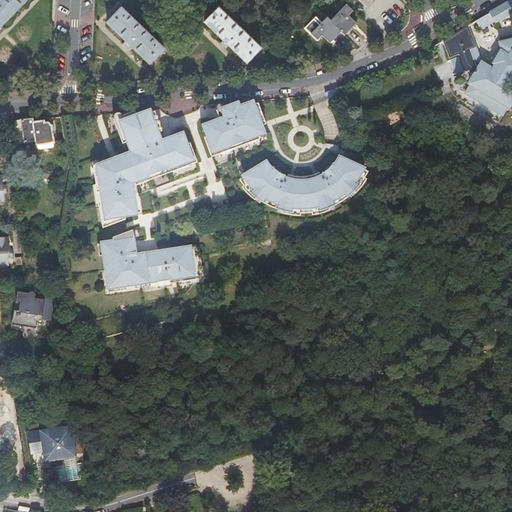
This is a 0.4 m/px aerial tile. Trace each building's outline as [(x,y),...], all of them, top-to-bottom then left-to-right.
[(0,0),(0,27),(26,0),(0,0)] [(511,2),(510,0),(509,0),(474,21),(479,30),(481,28),(494,20),(495,22),(511,11),(511,2)] [(341,31),(344,34),(345,34),(356,23),(349,15),(353,11),(346,4),(330,20),(341,31)] [(261,48),(218,8),(203,23),(246,64),(261,48)] [(163,50),(120,9),(106,24),(149,65),(163,50)] [(330,42),(341,31),(330,20),(327,17),(311,33),(317,40),(322,35),(330,42)] [(468,25),(443,41),(449,58),(459,55),(459,56),(450,60),(456,74),(464,71),(467,71),(471,74),(469,78),(470,79),(469,83),(470,85),(465,93),(501,115),(507,106),(508,107),(511,100),(511,39),(500,42),(502,47),(499,52),(497,51),(488,67),(481,63),(476,66),(473,58),(479,56),(468,25)] [(326,92),(328,99),(340,94),(338,88),(326,92)] [(238,102),(237,102),(226,106),(225,105),(222,104),(220,103),(218,104),(217,106),(216,108),(216,110),(219,119),(209,123),(208,122),(206,121),(204,122),(202,123),(201,125),(201,127),(201,129),(202,130),(204,131),(206,137),(204,138),(210,154),(217,152),(218,155),(219,154),(231,150),(232,149),(231,146),(244,142),(245,145),(246,144),(247,144),(259,140),(260,139),(259,136),(265,134),(262,125),(259,117),(258,114),(255,104),(253,101),(239,106),(238,102)] [(151,113),(150,109),(136,114),(134,111),(122,115),(121,113),(119,112),(117,112),(115,113),(113,114),(113,116),(113,119),(119,134),(123,132),(128,146),(131,155),(118,160),(117,160),(117,161),(112,164),(110,159),(104,162),(93,166),(93,170),(96,185),(97,192),(98,200),(99,207),(100,213),(103,213),(104,220),(105,227),(125,220),(125,217),(137,215),(137,213),(135,200),(134,196),(132,183),(148,178),(148,176),(149,176),(166,170),(167,169),(168,170),(175,168),(176,170),(177,170),(189,166),(190,165),(189,162),(196,160),(190,143),(187,144),(186,139),(187,138),(187,136),(186,134),(185,132),(184,131),(182,131),(180,131),(178,132),(177,134),(176,135),(161,140),(160,137),(156,126),(154,120),(151,113)] [(32,121),(32,119),(14,121),(15,129),(17,130),(22,130),(24,143),(35,142),(35,146),(37,145),(38,148),(52,147),(51,143),(53,143),(53,142),(52,135),(51,133),(51,132),(48,132),(47,128),(49,126),(47,121),(43,122),(42,120),(32,121)] [(123,132),(119,134),(124,148),(128,146),(123,132)] [(246,145),(246,144),(245,145),(244,142),(231,146),(232,149),(232,150),(246,145)] [(336,162),(334,165),(336,167),(339,163),(342,158),(339,157),(336,162)] [(267,167),(264,162),(242,176),(247,183),(251,187),(253,189),(250,193),(251,194),(254,197),(258,200),(261,201),(263,203),(265,199),(276,205),(277,205),(276,209),(284,212),(287,212),(292,213),(292,209),(305,209),(320,207),(320,211),(321,211),(328,209),(335,205),(333,202),(338,199),(345,194),(348,197),(354,192),(357,188),(359,185),(356,183),(356,182),(364,171),(365,168),(342,158),(339,163),(336,167),(334,165),(333,164),(328,170),(323,174),(324,175),(320,176),(315,178),(307,180),(301,181),(294,180),(287,178),(284,177),(284,176),(278,172),(273,168),(272,169),(270,171),(267,167)] [(91,168),(93,170),(93,166),(104,162),(103,159),(98,161),(95,160),(93,161),(91,163),(90,165),(91,168)] [(266,161),(264,162),(267,167),(270,171),(272,169),(269,165),(266,161)] [(168,173),(166,170),(149,176),(150,179),(168,173)] [(367,173),(364,171),(356,182),(356,183),(359,185),(357,188),(354,192),(356,193),(359,190),(361,186),(363,185),(366,179),(364,178),(366,175),(367,173)] [(251,187),(247,183),(244,186),(250,193),(253,189),(251,187)] [(260,204),(261,201),(258,200),(254,197),(251,194),(249,196),(256,202),(260,204)] [(345,199),(348,197),(345,194),(338,199),(333,202),(335,205),(345,199)] [(269,206),(276,209),(277,205),(276,205),(265,199),(263,203),(264,203),(269,206)] [(329,211),(328,209),(321,211),(320,211),(320,207),(305,209),(292,209),(292,213),(287,212),(284,212),(283,214),(292,216),(300,216),(300,214),(305,213),(312,213),(313,215),(323,213),(329,211)] [(102,256),(103,258),(106,257),(111,286),(117,285),(117,288),(126,287),(134,286),(146,284),(148,284),(148,287),(157,285),(171,283),(178,282),(198,279),(200,279),(200,277),(199,270),(197,254),(196,248),(195,246),(194,246),(170,249),(159,251),(136,254),(132,231),(126,233),(112,238),(113,241),(100,243),(101,244),(102,256)] [(8,253),(8,248),(7,237),(0,237),(0,265),(7,265),(7,257),(6,253),(8,253)] [(106,257),(103,258),(108,293),(126,290),(126,287),(117,288),(117,285),(111,286),(106,257)] [(16,290),(15,299),(19,300),(18,309),(15,309),(13,322),(24,323),(34,325),(35,321),(41,322),(41,318),(49,318),(49,296),(45,295),(43,298),(33,297),(34,295),(34,293),(33,291),(31,291),(29,291),(27,292),(16,290)] [(19,300),(15,299),(14,306),(13,306),(12,307),(12,309),(12,312),(11,314),(11,316),(11,318),(11,320),(11,322),(10,324),(10,326),(23,328),(24,323),(13,322),(15,309),(18,309),(19,300)] [(70,426),(27,432),(30,453),(43,451),(43,454),(44,461),(51,460),(63,458),(75,456),(70,426)] [(44,461),(43,454),(41,455),(42,464),(52,463),(51,460),(44,461)] [(78,479),(75,456),(63,458),(64,468),(74,467),(75,477),(66,478),(66,481),(78,479)] [(74,467),(64,468),(66,478),(75,477),(74,467)]
